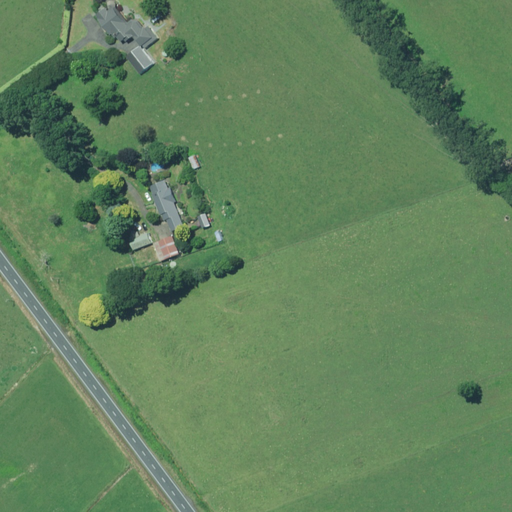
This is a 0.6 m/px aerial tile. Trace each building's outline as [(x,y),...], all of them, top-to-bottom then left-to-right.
[(146,49),(160,39),(148,24),(143,28),(137,20),(130,25),(116,8),(111,12),(108,8),(97,16),(113,36),(114,35),(117,39),(119,37),(123,43),(127,40),(129,42),(136,37),(146,49)] [(155,64),(141,48),(129,58),(142,74),(155,64)] [(202,167),(197,156),(191,158),(196,170),(202,167)] [(178,201),(169,179),(151,186),(155,196),(154,196),(166,223),(169,221),(174,232),(185,227),(175,203),(178,201)] [(211,224),(209,215),(201,218),(204,226),(211,224)] [(153,244),(150,235),(132,241),(135,250),(153,244)] [(181,255),(175,237),(156,243),(162,262),(181,255)]
